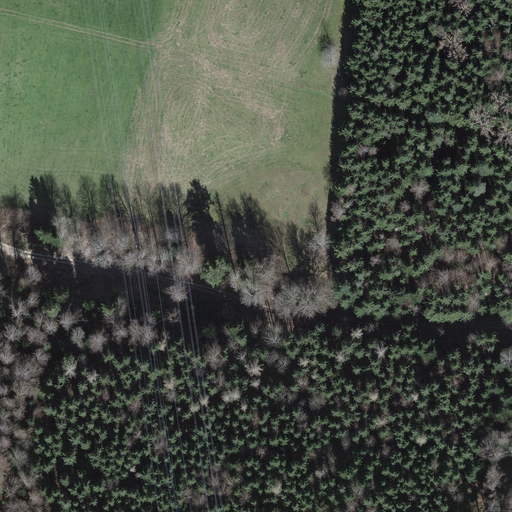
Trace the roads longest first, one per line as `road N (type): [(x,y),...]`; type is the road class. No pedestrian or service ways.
road 1 (track): [(0,14),(218,63),(511,144)]
road 2 (track): [(0,239),(290,310),(511,329)]
